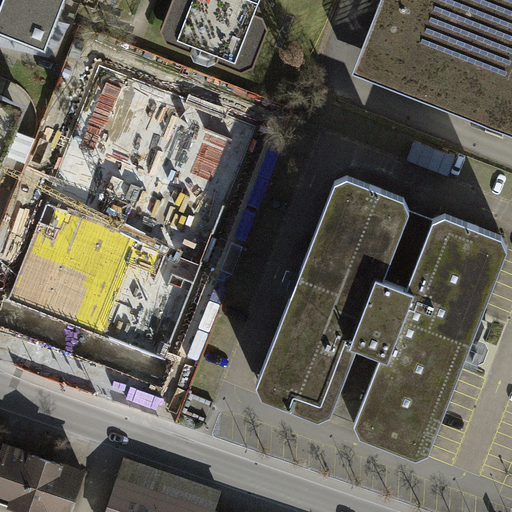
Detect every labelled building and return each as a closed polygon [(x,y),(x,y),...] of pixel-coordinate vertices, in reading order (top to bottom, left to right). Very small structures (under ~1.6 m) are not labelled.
[(65,0),(0,0),(0,31),(46,49),(65,0)] [(170,0),(160,27),(165,39),(192,49),(195,42),(219,51),(216,59),(241,69),(253,63),(268,25),(263,13),(253,9),(256,0),(170,0)] [(511,0),(380,0),(352,73),(511,134),(511,0)] [(27,105),(0,94),(0,172),(7,156),(25,163),(35,138),(17,131),(27,105)] [(404,196),(347,174),(336,180),(257,381),(262,393),(318,415),(331,410),(355,419),(360,431),(416,453),(428,448),(507,246),(502,234),(446,213),(434,218),(408,208),(404,196)] [(69,511),(83,471),(4,444),(2,449),(0,456),(0,500),(34,511),(69,511)] [(212,511),(220,492),(125,458),(105,511),(212,511)]
